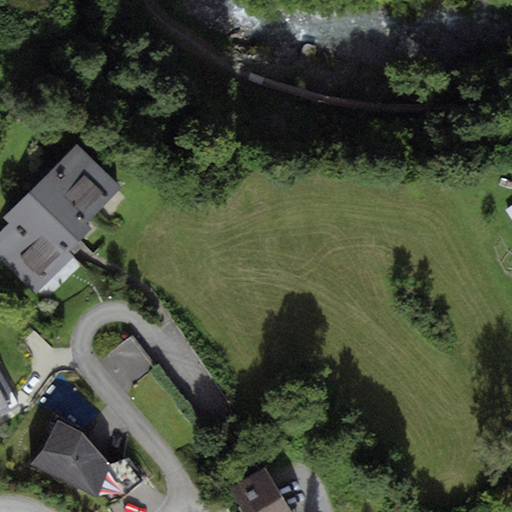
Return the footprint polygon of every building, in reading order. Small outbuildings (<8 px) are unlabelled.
[(128,189),(78,141),(2,218),(11,226),(0,237),(0,259),(37,296),(99,232),(92,225),(128,189)] [(132,335),(109,354),(133,384),(156,366),(132,335)] [(0,378),(0,421),(18,411),(0,378)] [(82,432),(58,420),(32,464),(97,497),(110,464),(82,432)] [(291,511),(265,467),(230,488),(243,511),(291,511)]
